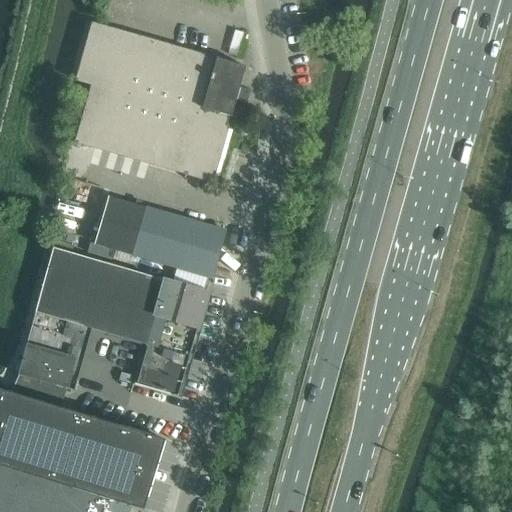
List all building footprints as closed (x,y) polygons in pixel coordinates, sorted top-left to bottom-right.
[(182,174),(212,183),(228,127),(226,126),(229,116),(231,117),(236,100),(246,103),(250,91),(239,88),(245,67),(92,23),(75,81),(91,85),(74,143),(182,174)] [(95,244),(212,278),(225,231),(108,197),(95,244)] [(18,375),(13,394),(61,409),(66,389),(74,391),(92,329),(146,344),(134,385),(169,395),(169,394),(177,397),(195,334),(196,334),(207,293),(53,249),(17,375),(18,375)] [(0,465),(131,506),(143,509),(164,440),(134,431),(122,427),(69,411),(61,409),(13,394),(0,389),(0,465)] [(0,465),(0,511),(128,511),(131,506),(0,465)]
